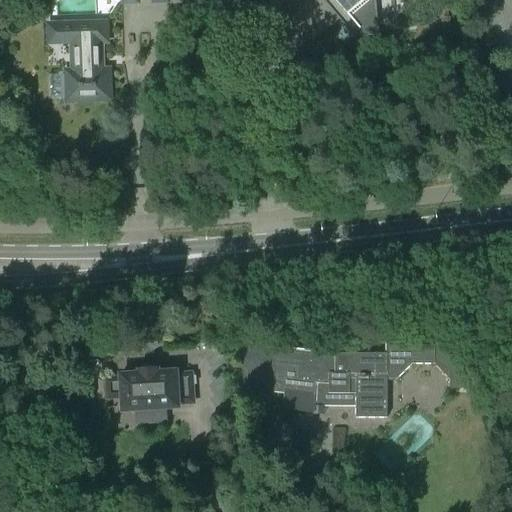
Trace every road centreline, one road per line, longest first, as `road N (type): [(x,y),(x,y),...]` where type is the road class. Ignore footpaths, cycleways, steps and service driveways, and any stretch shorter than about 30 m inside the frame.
road 1 (secondary): [(0,283),(168,268),(263,248)]
road 2 (secondary): [(263,248),(0,251)]
road 3 (secondary): [(263,248),(511,220)]
